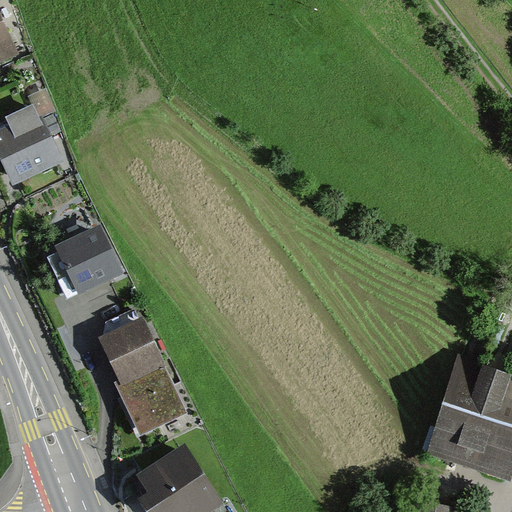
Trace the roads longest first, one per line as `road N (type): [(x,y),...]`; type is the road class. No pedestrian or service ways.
road 1 (secondary): [(79,511),(0,317)]
road 2 (track): [(511,107),(427,0)]
